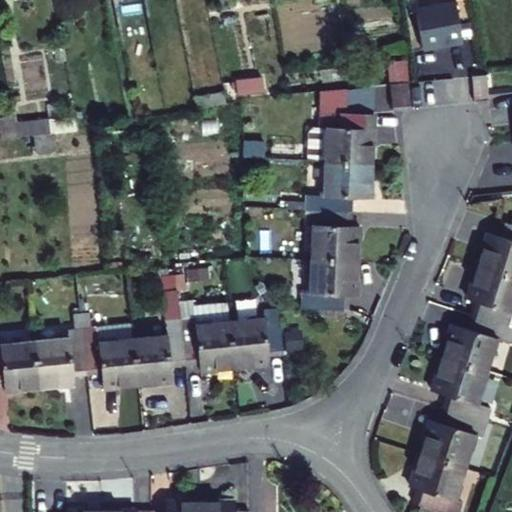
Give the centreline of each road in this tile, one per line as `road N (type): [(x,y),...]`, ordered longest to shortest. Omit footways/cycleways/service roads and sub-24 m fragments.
road 1 (residential): [(0,451),(97,457),(250,436),(285,439)]
road 2 (residential): [(368,374),(426,245),(441,138)]
